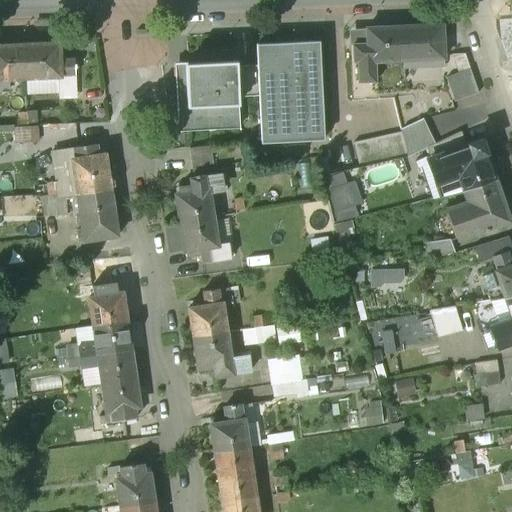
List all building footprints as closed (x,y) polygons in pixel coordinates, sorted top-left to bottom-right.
[(442,25),(402,27),(403,60),(403,67),(444,65),(442,25)] [(402,27),(366,28),(366,30),(368,62),(375,62),(403,60),(402,27)] [(360,44),(353,44),(353,45),(352,45),(353,61),(357,61),(358,83),(375,82),(375,62),(368,62),(366,30),(359,30),(360,44)] [(296,43),(256,45),(257,69),(235,70),(234,62),(175,65),(178,130),(237,127),(236,95),(259,94),(261,142),(322,139),(322,127),(318,42),(296,43)] [(48,44),(23,46),(25,81),(58,79),(60,79),(60,77),(59,60),(65,60),(64,48),(59,48),(58,43),(48,44)] [(23,46),(0,46),(0,82),(25,81),(23,46)] [(65,60),(59,60),(60,77),(65,77),(74,76),(73,59),(65,60)] [(470,70),(446,78),(454,102),(478,93),(470,70)] [(35,111),(27,112),(28,125),(36,124),(35,111)] [(27,112),(18,112),(19,125),(28,125),(27,112)] [(423,119),(401,130),(402,131),(408,156),(428,147),(435,144),(423,119)] [(37,139),(36,124),(28,125),(19,125),(16,125),(17,141),(37,139)] [(408,156),(402,131),(355,141),(361,167),(408,156)] [(435,144),(428,147),(432,159),(450,153),(449,150),(465,145),(461,132),(435,144)] [(465,145),(449,150),(450,153),(432,159),(427,161),(440,198),(463,192),(495,181),(488,163),(489,163),(481,139),(465,145)] [(96,145),(73,148),(74,156),(74,159),(98,155),(96,145)] [(190,148),(193,178),(204,176),(205,184),(217,182),(213,146),(190,148)] [(73,148),(61,150),(62,157),(74,156),(73,148)] [(74,159),(71,160),(76,194),(109,189),(104,155),(98,155),(74,159)] [(193,178),(188,178),(189,185),(190,191),(206,189),(205,184),(204,176),(193,178)] [(495,181),(463,192),(467,204),(446,211),(457,240),(479,232),(509,221),(501,198),(501,199),(495,181)] [(208,189),(208,190),(218,189),(217,182),(205,184),(206,189),(208,189)] [(336,204),(361,199),(358,183),(332,188),(336,204)] [(206,189),(190,191),(189,185),(178,187),(179,193),(174,194),(176,204),(179,223),(213,218),(208,190),(208,189),(206,189)] [(109,189),(76,194),(81,225),(82,230),(115,225),(109,189)] [(241,197),(233,198),(234,210),(243,209),(241,197)] [(213,218),(179,223),(182,241),(181,241),(183,252),(187,251),(188,257),(200,255),(199,249),(215,246),(217,246),(217,244),(213,218)] [(74,243),(84,241),(82,230),(81,225),(71,227),(74,243)] [(115,225),(82,230),(84,241),(117,236),(115,225)] [(511,248),(508,236),(473,247),(479,262),(491,258),(491,257),(507,252),(507,253),(511,251),(511,248)] [(450,239),(425,242),(426,257),(443,256),(454,252),(450,239)] [(226,243),(217,244),(217,246),(215,246),(216,251),(227,249),(226,243)] [(215,246),(199,249),(200,255),(201,263),(217,260),(216,251),(215,246)] [(229,258),(227,249),(216,251),(217,260),(229,258)] [(507,252),(491,257),(491,258),(496,271),(495,271),(495,272),(500,285),(504,298),(511,295),(511,259),(509,260),(507,253),(507,252)] [(113,259),(88,261),(90,277),(115,275),(113,259)] [(385,270),(366,274),(369,284),(387,280),(385,270)] [(495,272),(482,277),(486,290),(500,285),(495,272)] [(115,283),(91,286),(92,293),(93,297),(117,294),(115,283)] [(91,286),(79,288),(80,295),(92,293),(91,286)] [(217,289),(202,291),(203,299),(204,305),(219,303),(218,298),(217,289)] [(93,297),(88,298),(92,325),(125,320),(121,293),(117,294),(93,297)] [(230,296),(218,298),(219,303),(221,303),(222,304),(231,303),(230,296)] [(219,303),(204,305),(203,299),(192,301),(192,307),(188,308),(190,318),(193,336),(226,332),(222,304),(221,303),(219,303)] [(431,312),(436,337),(462,333),(458,308),(431,312)] [(260,315),(252,317),(254,329),(262,327),(260,315)] [(380,320),(388,353),(412,347),(405,315),(380,320)] [(511,320),(511,319),(490,327),(497,348),(511,342),(511,320)] [(125,320),(92,325),(95,344),(97,355),(129,350),(124,321),(125,321),(125,320)] [(300,322),(278,326),(282,344),(303,340),(300,322)] [(262,327),(254,329),(255,340),(263,339),(262,327)] [(247,355),(235,357),(234,353),(229,354),(226,332),(193,336),(196,355),(195,355),(197,365),(199,365),(200,370),(214,368),(215,377),(233,374),(233,373),(249,371),(247,355)] [(95,344),(77,346),(77,351),(78,357),(97,355),(95,344)] [(129,350),(97,355),(98,366),(101,384),(134,379),(133,379),(129,350)] [(77,351),(66,352),(67,359),(78,357),(77,351)] [(97,355),(78,357),(79,364),(80,368),(98,366),(97,355)] [(297,356),(267,360),(271,385),(293,382),(301,381),(297,356)] [(78,357),(67,359),(68,366),(79,364),(78,357)] [(496,360),(474,364),(475,374),(473,375),(475,388),(499,384),(496,360)] [(134,379),(101,384),(104,405),(105,412),(134,408),(139,407),(134,379)] [(293,382),(271,385),(273,397),(295,393),(293,382)] [(96,424),(100,424),(99,417),(111,415),(110,412),(105,412),(104,405),(93,406),(96,424)] [(240,406),(224,409),(225,416),(226,422),(242,419),(241,414),(240,406)] [(134,408),(110,412),(111,415),(112,422),(136,418),(134,408)] [(253,412),(241,414),(242,419),(243,419),(244,421),(254,420),(253,412)] [(112,422),(111,415),(99,417),(100,424),(112,422)] [(242,419),(226,422),(225,416),(214,417),(215,424),(210,424),(211,434),(212,434),(214,452),(248,447),(244,421),(243,419),(242,419)] [(1,425),(2,432),(10,431),(9,424),(1,425)] [(10,431),(2,432),(5,456),(13,455),(10,431)] [(267,436),(269,444),(280,443),(279,434),(267,436)] [(462,440),(454,442),(456,454),(465,452),(462,440)] [(280,443),(269,444),(271,461),(283,459),(280,443)] [(248,447),(214,452),(217,468),(216,468),(218,477),(251,472),(248,447)] [(465,452),(456,454),(458,465),(467,464),(465,452)] [(143,463),(119,467),(120,474),(121,478),(145,475),(143,463)] [(119,467),(107,469),(108,476),(120,474),(119,467)] [(251,472),(218,477),(219,486),(220,486),(222,502),(255,497),(251,472)] [(121,478),(116,479),(120,506),(153,501),(148,474),(145,475),(121,478)] [(285,476),(274,478),(276,494),(288,493),(285,476)] [(16,480),(8,482),(10,490),(17,488),(16,480)] [(288,493),(276,494),(277,503),(289,502),(288,493)] [(19,495),(11,497),(12,509),(21,507),(19,495)] [(257,511),(255,497),(222,502),(223,511),(257,511)] [(473,497),(465,499),(467,510),(475,509),(473,497)] [(153,501),(120,506),(120,511),(153,511),(152,502),(153,502),(153,501)]
